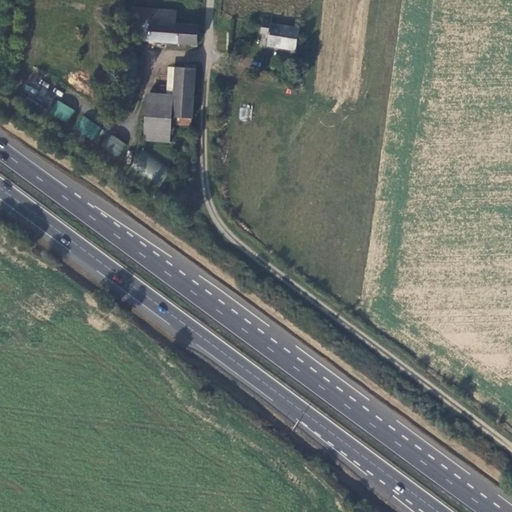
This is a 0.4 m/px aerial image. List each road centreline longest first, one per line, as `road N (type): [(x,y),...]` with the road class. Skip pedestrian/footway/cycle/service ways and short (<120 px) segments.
road 1 (trunk): [(0,186),(413,492)]
road 2 (track): [(207,202),(263,263),(511,446)]
road 3 (trunk): [(283,358),(0,150)]
road 4 (trunk): [(508,511),(283,358)]
road 5 (trunk): [(489,511),(283,358)]
road 6 (unclassified): [(210,0),(207,202)]
